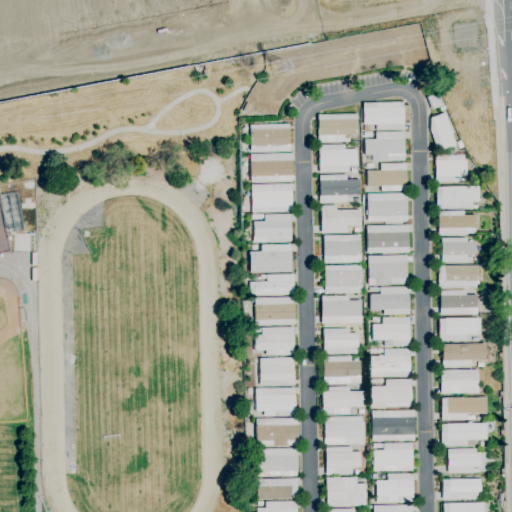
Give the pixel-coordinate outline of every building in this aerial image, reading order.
[(0,0),(225,0),(226,2),(0,45),(0,0)] [(443,106),(431,110),(426,98),(439,94),(443,106)] [(248,113),(242,110),(246,103),(251,106),(248,113)] [(375,131),(375,125),(363,126),(362,104),(402,103),(403,130),(375,131)] [(438,153),(429,130),(430,119),(444,114),(456,146),(438,153)] [(318,143),(317,116),(357,115),(357,135),(343,136),(343,139),(349,139),(349,142),(318,143)] [(250,153),(249,126),(288,125),(289,152),(250,153)] [(371,162),(371,156),(364,156),(364,140),(363,140),(363,133),(367,133),(368,140),(375,140),(375,133),(403,132),(404,161),(371,162)] [(319,173),(317,146),(344,145),(344,150),(355,150),(356,165),(348,166),(348,172),(319,173)] [(250,183),(250,155),(292,154),(292,182),(250,183)] [(435,184),(434,156),(465,156),(466,177),(460,177),(460,184),(435,184)] [(406,192),(380,192),(380,187),(366,187),(366,172),(380,172),(380,164),(405,164),(406,192)] [(319,204),(319,176),(346,175),(346,181),(359,181),(359,196),(346,196),(346,203),(319,204)] [(251,213),(250,186),(290,184),(291,212),(251,213)] [(436,210),(435,188),(478,187),(478,190),(479,190),(479,193),(478,193),(478,202),(472,203),(472,210),(436,210)] [(367,223),(367,195),(406,194),(406,222),(367,223)] [(321,234),(320,206),(335,206),(335,211),(359,210),(359,226),(346,226),(346,233),(321,234)] [(438,237),(437,212),(463,212),(463,216),(475,215),(475,228),(474,228),(474,236),(438,237)] [(252,243),(252,238),(253,238),(253,223),(263,222),(263,219),(258,219),(258,215),(289,215),(290,242),(252,243)] [(366,254),(365,227),(407,226),(408,253),(366,254)] [(323,264),(322,237),(359,236),(360,263),(323,264)] [(472,262),(441,263),(441,239),(466,239),(466,243),(475,243),(475,256),(467,256),(467,258),(472,258),(472,262)] [(252,274),(251,246),(291,245),(292,273),(252,274)] [(367,286),(367,257),(405,256),(406,285),(367,286)] [(324,294),(324,267),(360,266),(361,293),(324,294)] [(438,290),(437,267),(444,267),(478,266),(478,282),(478,289),(438,290)] [(254,296),(254,293),(248,294),(248,283),(266,283),(266,276),(293,275),(293,295),(254,296)] [(408,315),(383,316),(383,311),(369,311),(369,295),(379,295),(379,292),(369,292),(369,288),(408,288),(408,315)] [(440,316),(439,291),(465,291),(465,296),(476,296),(476,315),(440,316)] [(321,324),(320,297),(347,296),(347,302),(360,301),(360,317),(346,317),(346,324),(321,324)] [(254,326),(254,319),(252,319),(252,314),(254,314),(253,299),(293,298),(294,325),(254,326)] [(408,347),(383,347),(383,341),(371,341),(371,325),(381,325),(381,318),(408,318),(408,347)] [(438,342),(438,320),(444,320),(444,319),(479,319),(479,335),(475,335),(475,336),(472,336),(472,335),(470,335),(470,336),(467,336),(467,335),(465,335),(465,341),(438,342)] [(264,356),(264,351),(253,351),(253,336),(260,335),(260,333),(253,333),(253,329),(260,329),(260,328),(292,328),(293,355),(264,356)] [(323,355),(322,330),(348,329),(348,334),(357,334),(357,348),(357,354),(323,355)] [(442,368),(441,345),(485,344),(485,361),(470,361),(470,368),(442,368)] [(370,378),(369,357),(383,357),(383,353),(376,354),(376,350),(382,350),(408,350),(409,377),(370,378)] [(323,385),(322,357),(350,357),(350,362),(359,362),(359,384),(323,385)] [(259,387),(258,361),(253,361),(253,359),(293,358),(293,386),(259,387)] [(440,395),(440,371),(477,370),(478,394),(440,395)] [(369,409),(369,387),(384,387),(384,380),(410,380),(410,408),(385,408),(385,409),(369,409)] [(322,416),(321,388),(348,387),(348,392),(363,392),(364,407),(348,408),(349,415),(322,416)] [(262,417),(262,412),(261,412),(261,413),(257,413),(257,412),(255,412),(254,389),(293,388),(294,416),(262,417)] [(475,421),(461,421),(440,421),(440,399),(446,399),(446,398),(485,398),(485,414),(466,415),(466,417),(475,417),(475,421)] [(413,438),(413,441),(371,442),(371,440),(370,412),(413,411),(413,438)] [(363,441),(363,445),(324,445),(324,443),(323,418),(361,417),(361,422),(363,422),(363,441)] [(297,446),(255,447),(255,427),(255,420),(297,419),(297,446)] [(486,434),(486,440),(466,440),(466,447),(440,447),(440,437),(440,425),(446,425),(467,424),(467,423),(471,423),(471,424),(485,424),(486,434)] [(372,472),(372,451),(382,451),(382,444),(411,444),(411,452),(412,452),(412,462),(411,462),(411,471),(372,472)] [(325,476),(324,448),(350,448),(350,453),(359,453),(359,468),(351,468),(351,475),(325,476)] [(257,477),(257,450),(296,449),(296,477),(257,477)] [(447,474),(447,450),(475,449),(475,454),(479,453),(479,467),(473,468),(473,473),(447,474)] [(375,504),(375,482),(386,481),(386,475),(412,474),(412,503),(375,504)] [(326,507),(325,478),(340,478),(355,478),(355,484),(364,484),(365,506),(326,507)] [(256,500),(256,480),(296,479),(296,499),(256,500)] [(442,501),(441,481),(479,480),(480,485),(481,485),(481,488),(480,488),(480,493),(478,493),(478,496),(480,496),(480,500),(442,501)] [(296,511),(255,511),(255,509),(264,509),(264,502),(296,502),(296,511)] [(442,511),(442,504),(482,503),(482,511),(442,511)]
